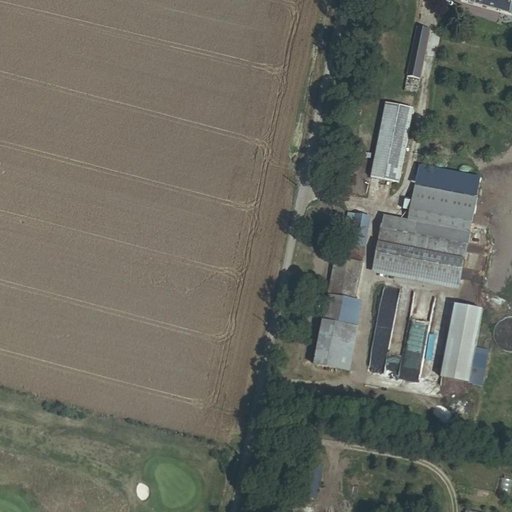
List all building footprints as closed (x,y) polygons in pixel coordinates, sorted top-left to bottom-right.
[(511,0),(463,0),(463,2),(511,14),(511,0)] [(430,31),(418,28),(409,78),(421,80),(430,31)] [(399,184),(415,110),(388,104),(372,178),(399,184)] [(385,217),(375,273),(461,290),(478,199),(416,187),(409,222),(385,217)] [(336,260),(316,368),(352,374),(364,304),(357,303),(372,218),(349,214),(346,229),(354,231),(351,246),(352,246),(349,262),(336,260)] [(484,308),(456,302),(442,376),(470,381),(477,347),(484,308)] [(489,350),(477,347),(470,381),(470,384),(482,386),(489,350)] [(299,496),(317,499),(323,469),(305,465),(299,496)] [(511,488),(511,480),(501,478),(498,493),(510,496),(511,488)]
